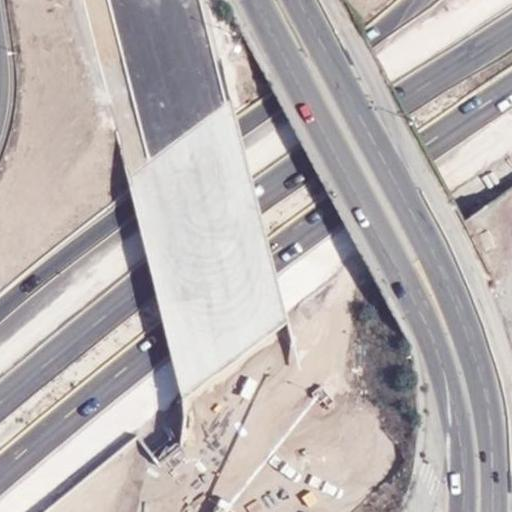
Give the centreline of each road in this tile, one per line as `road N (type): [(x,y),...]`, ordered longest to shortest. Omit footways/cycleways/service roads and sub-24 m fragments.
road 1 (motorway): [(0,478),(244,275),(511,89)]
road 2 (motorway): [(511,27),(105,307),(0,394)]
road 3 (motorway): [(420,0),(194,172),(0,338)]
road 4 (secondary): [(120,0),(222,387),(233,511)]
road 5 (secondary): [(326,487),(279,363),(183,0)]
road 6 (motorway): [(412,511),(511,269)]
